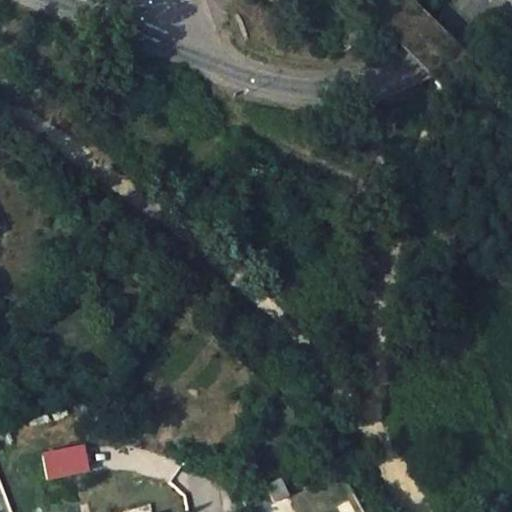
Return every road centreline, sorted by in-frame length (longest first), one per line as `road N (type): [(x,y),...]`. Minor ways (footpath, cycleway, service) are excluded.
road 1 (track): [(207,66),(223,113),(447,243),(479,271)]
road 2 (unclassified): [(207,66),(327,99),(424,66),(478,0)]
road 3 (unclassified): [(65,0),(207,66)]
